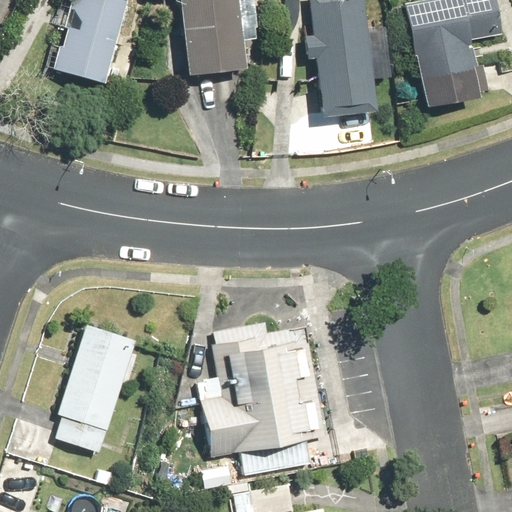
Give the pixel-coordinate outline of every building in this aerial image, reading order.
[(103,86),(126,0),(69,0),(49,71),(103,86)] [(174,0),(184,78),(244,71),(241,43),(256,41),(250,0),(174,0)] [(312,62),(318,119),(374,114),(363,0),(306,0),(310,36),(303,37),(306,62),(312,62)] [(428,0),(404,4),(422,109),(478,100),(477,94),(488,92),(483,64),(472,66),(468,41),(500,36),(493,0),(428,0)] [(217,383),(197,386),(209,457),(238,452),(242,473),(308,462),(304,441),(324,438),(299,290),(232,301),(236,329),(208,334),(217,383)] [(133,338),(81,323),(54,412),(60,414),(53,438),(98,452),(133,338)] [(251,491),(234,493),(236,511),(279,511),(291,510),(287,485),(251,491)]
